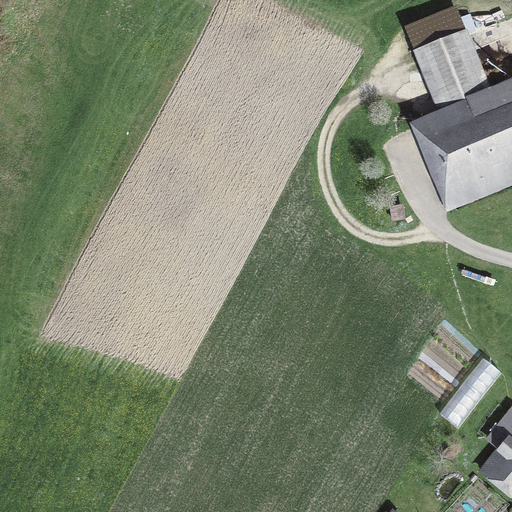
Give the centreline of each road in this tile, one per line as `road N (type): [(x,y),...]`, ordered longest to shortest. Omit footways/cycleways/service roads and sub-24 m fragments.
road 1 (track): [(412,85),(346,104),(329,129),(326,185),(364,235),(393,243),(443,230)]
road 2 (track): [(511,260),(443,230),(397,143)]
